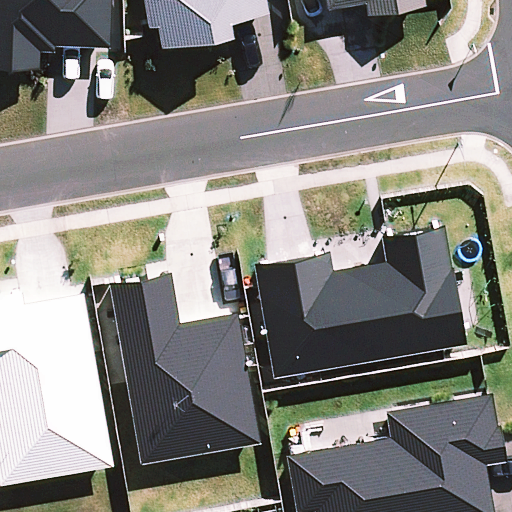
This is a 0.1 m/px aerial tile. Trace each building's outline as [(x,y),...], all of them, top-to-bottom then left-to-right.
[(115,0),(0,0),(0,60),(39,61),(39,42),(115,43),(115,0)] [(267,0),(147,0),(155,39),(231,24),(229,13),(268,5),(267,0)] [(324,0),(326,11),(396,0),(324,0)] [(330,263),(326,244),(251,257),(271,370),(463,336),(442,216),(379,227),(384,253),(330,263)] [(260,435),(236,303),(178,314),(169,263),(106,274),(139,457),(260,435)] [(20,284),(0,287),(0,476),(113,457),(83,284),(22,294),(20,284)] [(295,506),(312,503),(314,511),(482,511),(493,510),(483,456),(503,452),(490,384),(380,405),(384,428),(284,447),(295,506)]
